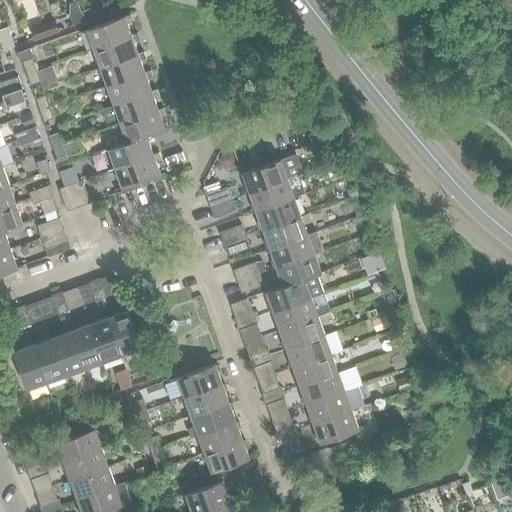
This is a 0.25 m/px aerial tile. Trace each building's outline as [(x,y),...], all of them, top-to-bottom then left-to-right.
[(95,17),(94,17),(91,7),(80,12),(83,21),(95,17)] [(83,21),(80,12),(68,16),(72,26),(83,21)] [(85,30),(92,49),(130,35),(126,23),(131,21),(129,14),(123,16),(85,30)] [(45,35),(57,31),(53,21),(42,25),(45,35)] [(45,35),(42,25),(30,29),(34,39),(45,35)] [(0,29),(0,40),(10,37),(7,27),(0,29)] [(92,49),(99,67),(137,54),(133,42),(138,40),(136,33),(130,35),(92,49)] [(0,46),(2,51),(9,48),(13,47),(10,37),(0,40),(0,46)] [(19,62),(21,62),(31,58),(33,57),(29,48),(16,53),(19,62)] [(99,67),(105,86),(144,73),(143,72),(139,61),(145,59),(143,52),(137,54),(99,67)] [(31,58),(21,62),(22,66),(25,73),(35,70),(31,58)] [(29,85),(30,84),(39,81),(35,70),(25,73),(29,85)] [(105,86),(112,105),(150,91),(146,79),(152,77),(149,70),(143,72),(144,73),(105,86)] [(116,117),(119,124),(157,110),(153,98),(158,96),(156,89),(150,91),(112,105),(102,109),(106,121),(116,117)] [(14,105),(24,101),(20,90),(10,93),(14,105)] [(14,105),(10,93),(0,97),(5,108),(14,105)] [(38,110),(48,107),(44,95),(34,99),(38,110)] [(42,122),(44,122),(52,118),(48,107),(38,110),(42,122)] [(163,108),(157,110),(119,124),(125,142),(126,143),(151,134),(164,130),(160,117),(165,115),(163,108)] [(24,126),(34,122),(31,114),(21,118),(24,126)] [(28,142),(37,139),(33,127),(23,131),(28,142)] [(28,142),(23,131),(14,134),(18,146),(28,142)] [(47,136),(52,148),(61,144),(57,132),(47,136)] [(153,141),(151,134),(126,143),(125,142),(107,149),(113,168),(152,155),(152,154),(147,143),(153,141)] [(56,159),(57,159),(66,155),(61,144),(52,148),(56,159)] [(157,152),(152,154),(152,155),(113,168),(120,188),(159,174),(154,161),(160,159),(157,152)] [(241,173),(248,192),(286,179),(303,173),(296,153),(279,159),(242,173),(241,173)] [(49,171),(45,159),(35,163),(39,174),(49,171)] [(293,197),(286,179),(248,192),(254,211),(293,197)] [(89,204),(87,200),(80,181),(69,185),(77,207),(89,204)] [(0,208),(14,204),(8,185),(0,187),(0,208)] [(69,185),(63,187),(57,189),(66,211),(77,207),(69,185)] [(41,201),(51,197),(47,186),(37,189),(41,201)] [(204,195),(208,207),(231,199),(227,187),(204,195)] [(354,188),(346,191),(349,198),(357,195),(354,188)] [(41,201),(37,189),(28,192),(32,204),(41,201)] [(300,216),(293,197),(254,211),(261,230),(300,216)] [(235,210),(231,199),(208,207),(212,218),(235,210)] [(21,223),(14,204),(0,208),(0,230),(2,229),(2,230),(21,223)] [(352,207),(356,217),(364,215),(360,204),(352,207)] [(261,230),(268,249),(306,235),(300,216),(261,230)] [(353,224),(354,224),(365,220),(363,216),(352,219),(351,220),(353,224)] [(40,237),(62,229),(58,218),(36,226),(40,237)] [(218,233),(222,244),(244,236),(240,224),(218,233)] [(0,251),(9,248),(2,230),(2,229),(0,230),(0,251)] [(44,249),(66,241),(62,229),(40,237),(44,249)] [(306,235),(268,249),(275,268),(313,254),(323,250),(316,231),(306,235)] [(226,256),(248,247),(244,236),(222,244),(226,256)] [(0,273),(16,268),(9,248),(0,251),(0,273)] [(320,273),(313,254),(275,268),(281,287),(303,279),(315,275),(320,273)] [(231,270),(235,282),(258,273),(254,262),(231,270)] [(258,273),(265,271),(261,262),(254,262),(258,273)] [(262,285),(258,273),(235,282),(239,293),(262,285)] [(303,279),(281,287),(264,292),(271,311),(310,298),(321,293),(315,275),(303,279)] [(102,287),(98,278),(87,282),(90,291),(102,287)] [(105,297),(102,287),(90,291),(93,301),(105,297)] [(65,301),(61,291),(49,295),(53,305),(65,301)] [(316,316),(310,298),(271,311),(278,330),(316,316)] [(68,310),(65,301),(53,305),(56,314),(68,310)] [(27,314),(23,304),(12,309),(15,318),(27,314)] [(125,310),(106,317),(120,355),(139,348),(125,310)] [(247,327),(257,323),(252,312),(243,315),(247,327)] [(30,324),(27,314),(15,318),(19,328),(30,324)] [(247,327),(243,315),(233,319),(237,330),(247,327)] [(389,327),(385,315),(371,320),(375,332),(389,327)] [(316,316),(278,330),(285,349),(323,335),(316,316)] [(120,355),(106,317),(87,324),(101,362),(120,355)] [(87,324),(69,331),(82,369),(101,362),(87,324)] [(82,369),(69,331),(50,337),(64,376),(82,369)] [(323,335),(285,349),(292,368),(330,354),(323,335)] [(50,337),(31,344),(45,382),(64,376),(50,337)] [(45,382),(31,344),(12,351),(26,389),(45,382)] [(260,365),(270,361),(266,349),(256,353),(260,365)] [(260,365),(256,353),(247,356),(251,368),(260,365)] [(292,368),(298,386),(337,372),(330,354),(292,368)] [(402,354),(390,358),(394,370),(406,366),(402,354)] [(175,377),(182,396),(220,383),(213,363),(175,377)] [(298,386),(305,405),(343,391),(337,372),(298,386)] [(413,386),(409,376),(395,381),(399,391),(413,386)] [(227,401),(220,383),(182,396),(189,415),(227,401)] [(274,402),(283,398),(279,387),(270,390),(274,402)] [(112,393),(117,403),(124,401),(120,390),(112,393)] [(274,402),(270,390),(260,394),(264,405),(274,402)] [(350,410),(343,391),(305,405),(312,424),(350,410)] [(132,402),(136,413),(146,410),(141,398),(132,402)] [(189,436),(196,434),(234,420),(227,401),(189,415),(194,427),(187,429),(189,436)] [(136,413),(140,425),(150,421),(146,410),(136,413)] [(357,429),(350,410),(312,424),(319,443),(357,429)] [(241,439),(234,420),(196,434),(203,453),(241,439)] [(293,424),(283,428),(287,440),(297,436),(293,424)] [(62,461),(100,448),(93,428),(55,442),(62,461)] [(278,443),(287,440),(283,428),(273,431),(278,443)] [(155,436),(145,439),(149,451),(159,447),(155,436)] [(248,458),(241,439),(203,453),(210,472),(213,471),(216,482),(217,482),(222,480),(239,474),(235,463),(248,458)] [(159,447),(149,451),(153,462),(163,459),(159,447)] [(62,461),(69,480),(107,466),(100,448),(62,461)] [(35,465),(39,477),(48,473),(44,462),(35,465)] [(35,465),(25,468),(24,469),(29,480),(39,477),(35,465)] [(137,477),(150,472),(147,465),(135,469),(137,477)] [(69,480),(75,499),(114,485),(107,466),(69,480)] [(511,493),(511,486),(510,481),(507,474),(490,481),(492,487),(497,499),(511,493)] [(183,494),(190,511),(193,511),(229,499),(222,480),(217,482),(216,482),(183,494)] [(258,495),(267,492),(263,480),(253,484),(258,495)] [(124,482),(114,485),(76,499),(80,511),(100,511),(121,505),(131,501),(124,482)] [(466,494),(472,492),(468,482),(462,484),(466,494)] [(258,495),(253,484),(244,487),(248,499),(258,495)] [(134,507),(158,499),(154,487),(130,495),(134,507)] [(48,502),(51,511),(58,511),(61,511),(57,499),(48,502)] [(233,511),(229,499),(193,511),(233,511)] [(51,511),(48,502),(39,506),(38,506),(40,511),(51,511)] [(402,503),(393,506),(395,511),(404,511),(405,511),(402,503)]
